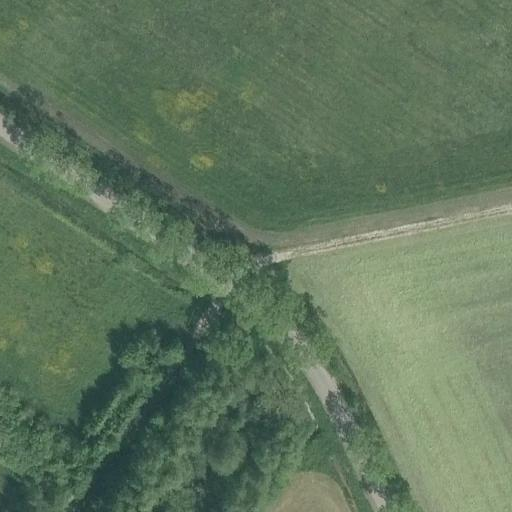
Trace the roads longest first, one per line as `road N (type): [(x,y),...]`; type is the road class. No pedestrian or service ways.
road 1 (unclassified): [(388,511),(294,338),(228,282),(0,128)]
road 2 (track): [(67,511),(228,282)]
